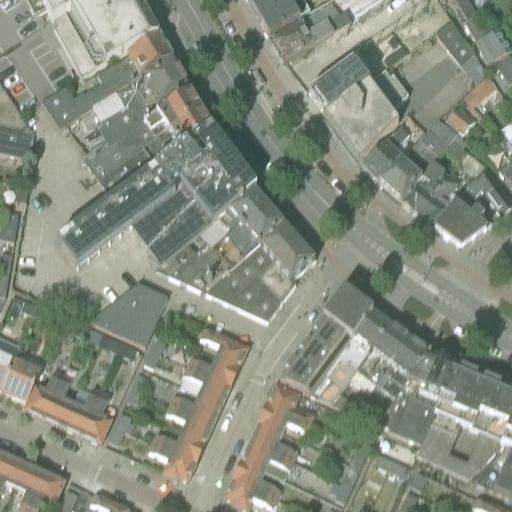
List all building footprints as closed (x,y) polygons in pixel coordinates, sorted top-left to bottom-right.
[(27,0),(30,0),(37,13),(41,10),(44,16),(49,25),(80,83),(158,40),(134,0),(20,0),(22,3),(27,0)] [(244,0),(251,13),(273,0),(244,0)] [(285,0),(273,0),(251,13),(267,41),(317,12),(310,1),(292,11),(285,0)] [(460,0),(452,5),(464,25),(475,19),(462,0),(460,0)] [(286,35),(269,45),(283,67),(300,57),(311,51),(314,50),(317,48),(323,45),(344,33),(331,10),(323,14),(301,27),(286,35)] [(475,20),(463,28),(475,49),(488,41),(475,20)] [(433,41),(458,73),(472,60),(450,28),(433,41)] [(488,41),(475,49),(489,70),(492,68),(506,60),(509,58),(495,36),(488,41)] [(65,92),(39,107),(57,135),(77,122),(82,119),(90,114),(89,111),(131,86),(138,82),(170,62),(158,40),(126,58),(128,63),(96,82),(100,89),(72,105),(65,92)] [(472,60),(458,73),(471,89),(483,79),(472,60)] [(511,68),(506,60),(492,68),(506,90),(511,85),(511,68)] [(124,113),(95,130),(109,152),(118,146),(117,145),(142,127),(141,126),(188,95),(170,62),(138,82),(131,86),(133,90),(116,100),(124,113)] [(322,122),(349,158),(356,168),(357,170),(381,145),(397,129),(397,128),(391,120),(408,102),(396,86),(394,81),(389,73),(385,76),(384,77),(359,96),(356,98),(352,102),(351,101),(322,122)] [(334,80),(306,100),(322,122),(351,101),(352,102),(356,98),(348,87),(348,86),(340,76),(335,79),(334,80)] [(484,82),(474,92),(484,102),(494,92),(484,82)] [(484,102),(474,92),(468,97),(478,108),(484,102)] [(0,93),(0,111),(9,105),(1,93),(0,93)] [(118,146),(109,152),(84,169),(95,185),(146,149),(198,112),(188,95),(141,126),(142,127),(117,145),(118,146)] [(468,97),(461,104),(471,115),(478,108),(468,97)] [(0,111),(0,133),(17,137),(26,131),(17,118),(9,105),(0,111)] [(95,185),(110,205),(141,181),(206,133),(209,131),(198,112),(146,149),(95,185)] [(455,114),(443,127),(461,140),(473,127),(455,114)] [(400,165),(377,189),(400,209),(417,188),(431,170),(431,171),(443,156),(449,148),(455,141),(441,130),(437,127),(415,149),(401,163),(400,165)] [(511,130),(499,139),(508,150),(511,147),(511,130)] [(0,133),(0,145),(31,152),(32,141),(26,131),(17,137),(0,133)] [(129,231),(158,271),(251,195),(251,194),(206,133),(141,181),(110,205),(55,246),(76,273),(129,231)] [(384,148),(360,173),(377,189),(400,165),(401,163),(393,156),(407,141),(405,139),(399,133),(384,148)] [(31,152),(0,145),(0,159),(30,166),(31,152)] [(449,148),(443,156),(459,168),(460,167),(466,159),(449,148)] [(466,159),(460,167),(477,180),(483,172),(466,159)] [(510,170),(498,179),(511,197),(511,161),(507,166),(510,170)] [(417,188),(400,209),(416,222),(447,184),(447,183),(438,176),(431,171),(418,188),(417,188)] [(511,211),(483,172),(477,180),(458,204),(433,235),(459,254),(490,231),(480,223),(476,219),(478,216),(474,212),(473,204),(479,197),(499,224),(511,215),(511,211)] [(447,184),(416,222),(433,235),(458,204),(450,198),(456,190),(447,183),(447,184)] [(14,206),(24,207),(26,193),(16,192),(14,206)] [(153,276),(166,282),(205,249),(210,255),(239,230),(242,233),(266,212),(251,195),(158,271),(159,271),(153,276)] [(166,282),(202,298),(281,229),(266,212),(242,233),(239,230),(210,255),(205,249),(166,282)] [(3,233),(13,235),(16,220),(5,219),(3,233)] [(202,298),(266,328),(294,291),(290,287),(314,266),(281,229),(247,259),(202,298)] [(0,258),(0,274),(8,277),(11,260),(0,258)] [(8,277),(0,274),(0,289),(6,290),(8,277)] [(165,303),(136,289),(88,328),(143,353),(165,303)] [(283,377),(278,387),(308,400),(315,392),(321,383),(323,381),(328,374),(337,361),(371,317),(351,303),(343,296),(336,305),(283,377)] [(19,317),(33,323),(37,313),(23,307),(19,317)] [(37,313),(33,323),(46,328),(50,318),(37,313)] [(316,404),(332,410),(340,399),(350,385),(370,357),(390,331),(371,317),(337,361),(323,381),(329,386),(316,404)] [(165,318),(158,334),(168,338),(175,323),(165,318)] [(67,325),(62,335),(78,342),(92,349),(97,339),(82,332),(67,325)] [(370,357),(350,385),(358,392),(360,393),(368,399),(375,391),(377,388),(376,388),(408,345),(390,331),(370,357)] [(202,335),(198,345),(217,353),(218,354),(214,363),(237,374),(246,355),(222,344),(222,345),(202,335)] [(153,343),(147,356),(157,361),(163,348),(153,343)] [(104,354),(116,360),(121,349),(109,344),(104,354)] [(375,391),(393,405),(428,359),(408,345),(376,388),(377,388),(375,391)] [(121,349),(116,360),(131,367),(135,356),(121,349)] [(147,356),(141,369),(151,374),(157,361),(147,356)] [(0,395),(14,365),(0,358),(0,395)] [(375,430),(374,430),(376,431),(376,430),(388,435),(387,438),(420,451),(453,370),(428,359),(393,405),(381,421),(375,430)] [(14,365),(0,395),(26,407),(34,391),(40,376),(25,370),(26,367),(15,362),(14,365)] [(189,364),(185,373),(229,393),(237,374),(214,363),(209,374),(189,364)] [(420,451),(415,462),(439,473),(445,460),(458,430),(480,381),(453,370),(420,451)] [(184,375),(181,382),(201,391),(197,401),(220,412),(229,393),(185,373),(184,375)] [(23,415),(41,423),(61,379),(53,376),(44,396),(34,391),(26,407),(23,415)] [(61,379),(41,423),(61,432),(71,408),(62,404),(71,384),(61,379)] [(137,380),(130,394),(140,398),(147,385),(137,380)] [(480,381),(458,430),(479,439),(484,441),(506,392),(480,381)] [(274,391),(265,410),(310,430),(314,421),(295,412),(294,412),(298,402),(274,391)] [(459,483),(465,486),(493,457),(498,447),(503,449),(510,452),(511,446),(511,394),(506,392),(484,441),(479,439),(465,469),(459,483)] [(71,408),(61,432),(79,440),(99,397),(91,393),(82,413),(71,408)] [(130,394),(124,408),(134,412),(140,398),(130,394)] [(99,397),(79,440),(99,450),(108,431),(110,426),(100,421),(109,401),(99,397)] [(340,399),(332,410),(341,415),(348,405),(340,399)] [(172,402),(168,411),(212,430),(220,412),(197,401),(192,412),(172,402)] [(265,410),(257,429),(280,440),(285,430),(286,431),(305,439),(310,430),(265,410)] [(366,410),(357,422),(375,430),(381,421),(366,410)] [(168,411),(164,420),(183,429),(184,430),(180,439),(203,449),(212,430),(168,411)] [(113,432),(123,437),(129,423),(119,418),(116,425),(113,432)] [(257,429),(248,448),(292,468),(296,460),(277,451),(276,450),(280,440),(257,429)] [(107,445),(106,446),(117,451),(123,437),(113,432),(107,445)] [(363,442),(359,452),(368,455),(373,445),(374,442),(365,438),(364,441),(363,442)] [(154,440),(151,449),(194,469),(203,449),(180,439),(175,450),(154,440)] [(248,448),(240,467),(264,478),(268,468),(288,477),(292,468),(248,448)] [(147,457),(146,458),(167,467),(162,478),(176,484),(177,482),(186,486),(194,469),(151,449),(147,457)] [(498,460),(488,468),(490,469),(511,478),(511,452),(510,452),(503,449),(498,460)] [(359,452),(352,467),(361,470),(368,455),(359,452)] [(439,473),(438,474),(459,483),(465,469),(445,460),(439,473)] [(0,498),(4,490),(13,494),(25,469),(6,461),(0,473),(0,498)] [(378,461),(373,470),(387,477),(391,467),(378,461)] [(240,467),(231,485),(275,505),(278,496),(259,488),(264,478),(240,467)] [(391,467),(387,477),(400,483),(405,473),(391,467)] [(511,478),(488,468),(469,488),(511,506),(511,478)] [(18,511),(28,511),(44,478),(25,469),(13,494),(24,499),(18,511)] [(348,475),(342,490),(350,493),(357,479),(348,475)] [(44,478),(28,511),(39,511),(42,507),(52,511),(55,505),(63,486),(44,478)] [(415,478),(409,491),(419,496),(425,482),(417,479),(415,478)] [(231,485),(223,503),(232,507),(231,509),(236,511),(248,511),(251,506),(265,511),(271,511),(275,505),(231,485)] [(334,488),(330,498),(336,501),(334,506),(343,510),(350,493),(342,490),(341,491),(334,488)] [(59,509),(65,511),(69,511),(75,500),(65,495),(59,509)] [(400,511),(399,511),(411,511),(416,502),(406,498),(400,511)] [(89,509),(89,510),(92,511),(119,511),(93,500),(89,509)] [(494,511),(475,503),(470,511),(494,511)]
